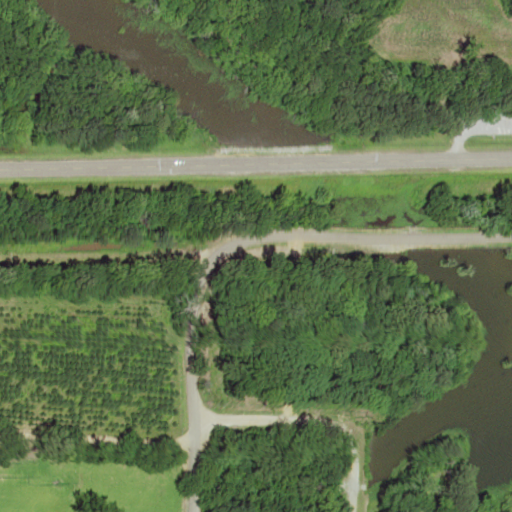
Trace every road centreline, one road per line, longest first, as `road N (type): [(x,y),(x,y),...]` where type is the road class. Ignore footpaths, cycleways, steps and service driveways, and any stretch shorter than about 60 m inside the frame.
road 1 (residential): [(195,511),(193,319),(210,261),(229,246),(262,239),(511,236)]
road 2 (residential): [(0,169),(511,158)]
road 3 (residential): [(356,511),(357,452),(333,420),(197,423)]
